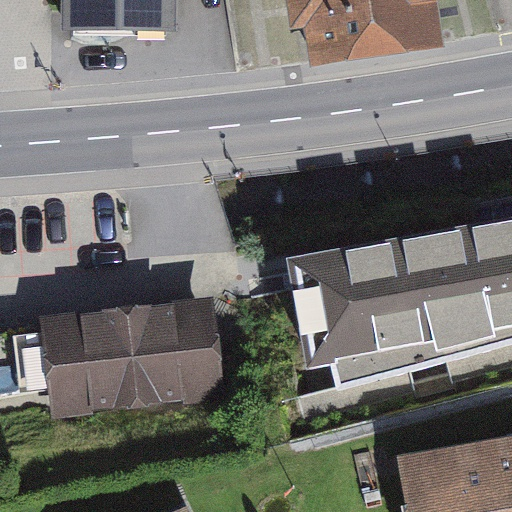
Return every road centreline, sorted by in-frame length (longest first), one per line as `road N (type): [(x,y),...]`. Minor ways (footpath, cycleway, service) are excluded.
road 1 (primary): [(511,84),(334,113),(0,144)]
road 2 (unknown): [(164,131),(186,262),(179,293),(115,317),(0,319)]
